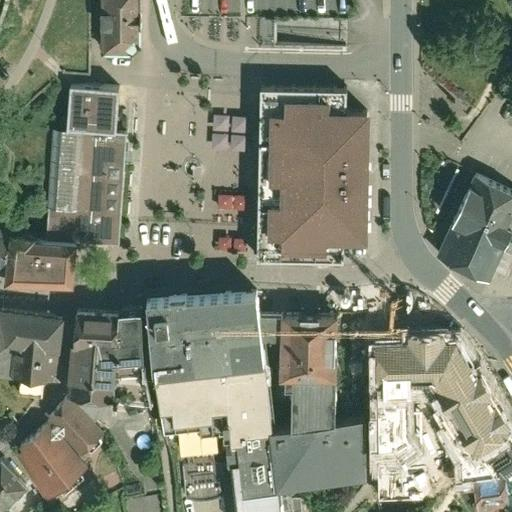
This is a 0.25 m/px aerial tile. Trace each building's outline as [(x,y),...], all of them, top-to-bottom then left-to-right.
[(139,43),(138,0),(85,0),(86,26),(89,26),(99,26),(99,53),(132,52),(132,43),(139,43)] [(123,164),(125,129),(114,128),(116,84),(68,81),(65,125),(48,124),(41,232),(75,233),(75,240),(117,242),(123,164)] [(349,89),(264,87),(259,261),(347,264),(347,244),(373,244),(376,114),(348,113),(349,89)] [(511,187),(473,169),(434,250),(487,276),(511,223),(511,187)] [(0,223),(0,266),(10,226),(0,223)] [(10,226),(4,277),(74,276),(75,240),(75,233),(41,232),(35,232),(36,228),(10,226)] [(373,465),(366,408),(335,412),(337,304),(280,303),(280,305),(258,305),(256,288),(150,301),(156,364),(166,427),(198,423),(199,432),(225,429),(228,460),(189,465),(194,510),(234,505),(231,483),(237,482),(241,511),(252,511),(283,508),(279,476),(373,465)] [(0,339),(4,338),(14,340),(10,370),(17,371),(15,386),(41,390),(43,375),(54,376),(63,309),(0,300),(0,339)] [(142,363),(140,300),(117,301),(117,305),(119,363),(142,363)] [(117,305),(72,302),(66,388),(114,392),(116,364),(119,363),(117,305)] [(60,430),(61,429),(84,452),(106,430),(68,393),(47,415),(60,430)] [(20,444),(12,450),(44,498),(55,489),(61,495),(92,469),(60,430),(47,415),(16,440),(20,444)] [(1,448),(0,448),(0,504),(29,478),(1,448)] [(511,511),(511,460),(472,465),(476,497),(506,493),(507,511),(511,511)]
